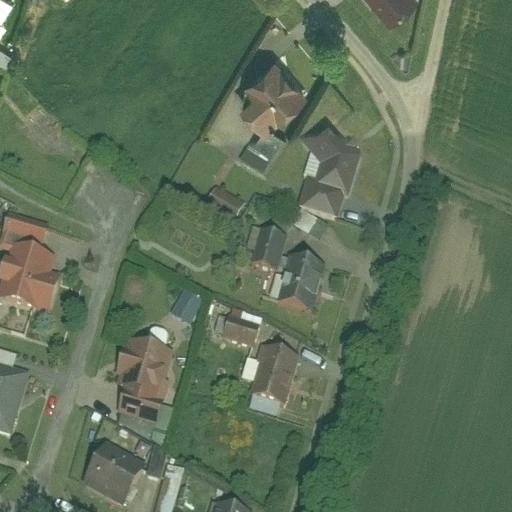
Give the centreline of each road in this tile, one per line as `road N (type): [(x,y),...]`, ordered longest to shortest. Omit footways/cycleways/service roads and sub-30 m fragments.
road 1 (residential): [(414,108),(412,167),(311,511)]
road 2 (residential): [(27,511),(51,465),(121,219)]
road 3 (residential): [(316,0),(414,108)]
